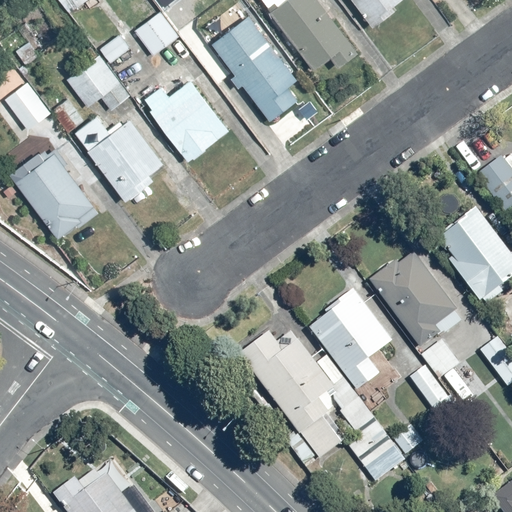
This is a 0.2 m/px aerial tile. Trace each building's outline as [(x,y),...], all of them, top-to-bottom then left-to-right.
[(103,0),(58,0),(68,12),(84,1),(90,10),(103,0)] [(181,0),(158,0),(167,11),(181,0)] [(223,0),(211,9),(223,25),(218,29),(222,34),(210,42),(267,119),(296,98),(287,85),(295,79),(236,0),(223,0)] [(260,0),(310,68),(326,57),(333,67),(355,51),(318,0),(260,0)] [(350,0),(370,28),(394,11),(391,7),(401,0),(350,0)] [(177,37),(159,10),(134,28),(152,54),(177,37)] [(131,46),(121,32),(99,48),(109,62),(131,46)] [(130,95),(98,55),(66,80),(86,107),(101,95),(112,109),(130,95)] [(227,130),(190,79),(167,95),(161,87),(141,101),(185,160),(227,130)] [(50,112),(27,81),(4,98),(27,129),(50,112)] [(68,135),(73,131),(121,200),(149,181),(144,175),(161,163),(128,115),(108,129),(97,114),(85,123),(69,101),(53,112),(68,135)] [(56,239),(73,226),(76,230),(98,214),(93,207),(64,167),(68,164),(56,148),(52,151),(40,159),(37,154),(9,173),(13,179),(56,239)] [(511,204),(511,148),(487,164),(499,184),(493,188),(506,208),(511,204)] [(511,275),(511,254),(476,207),(439,235),(453,254),(447,258),(479,300),(511,275)] [(373,282),(420,348),(441,379),(462,364),(440,333),(462,318),(415,252),(373,282)] [(353,290),(307,325),(327,352),(355,389),(378,372),(367,357),(390,339),(353,290)] [(297,434),(316,460),(342,440),(323,415),(336,405),(355,431),(375,416),(355,389),(327,352),(314,362),(290,329),(275,340),(267,329),(236,352),(297,434)] [(447,395),(425,365),(410,376),(432,406),(447,395)] [(422,441),(408,423),(391,435),(406,453),(422,441)] [(346,442),(357,458),(374,481),(403,460),(386,436),(381,440),(370,425),(346,442)] [(133,511),(97,465),(76,482),(72,477),(52,492),(67,511),(133,511)] [(511,511),(511,479),(490,494),(502,511),(511,511)]
